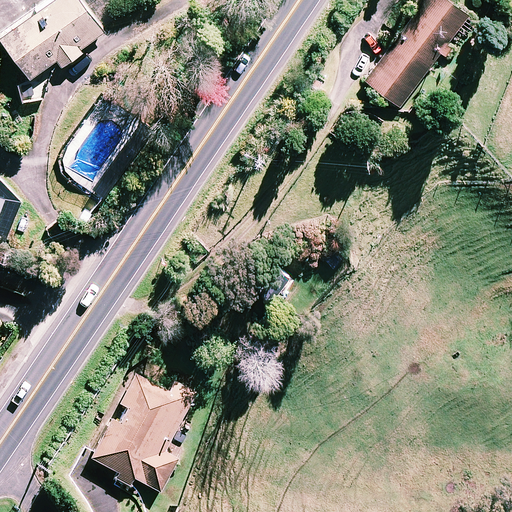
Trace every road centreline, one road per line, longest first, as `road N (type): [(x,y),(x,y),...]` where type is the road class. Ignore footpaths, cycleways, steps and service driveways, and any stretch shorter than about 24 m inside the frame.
road 1 (secondary): [(302,0),(96,301)]
road 2 (secondary): [(96,301),(0,441)]
